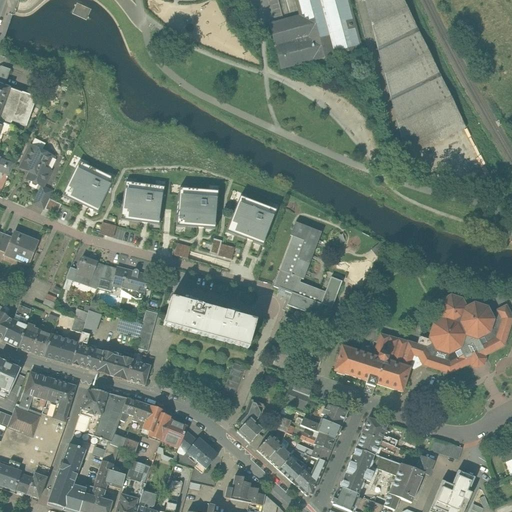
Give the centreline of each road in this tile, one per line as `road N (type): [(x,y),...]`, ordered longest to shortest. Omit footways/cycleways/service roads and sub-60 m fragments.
road 1 (residential): [(0,202),(109,246),(259,286),(270,303),(266,335),(221,438)]
road 2 (residential): [(358,398),(469,432),(511,418)]
road 3 (residential): [(221,438),(150,397),(86,381)]
road 4 (residential): [(314,511),(358,398)]
